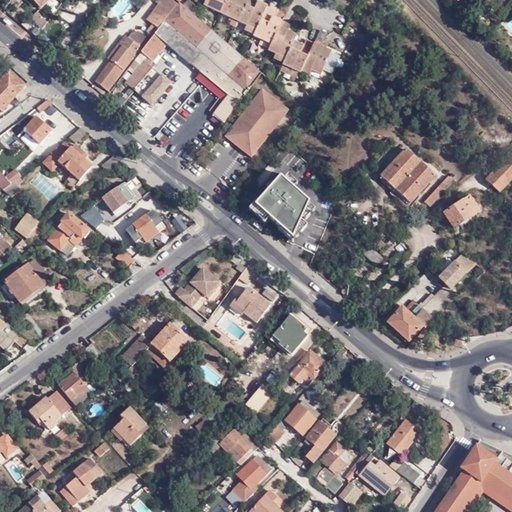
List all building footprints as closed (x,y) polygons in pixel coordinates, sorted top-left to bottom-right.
[(31,0),(40,10),(51,0),(31,0)] [(153,36),(177,5),(171,0),(161,0),(158,4),(147,20),(151,24),(146,31),(153,36)] [(221,13),(226,0),(206,0),(204,6),(221,13)] [(226,0),(221,13),(220,14),(229,18),(238,22),(238,23),(248,0),(226,0)] [(254,35),(267,6),(254,0),(248,0),(238,23),(247,27),(245,31),(254,35)] [(457,1),(457,0),(448,0),(451,1),(450,2),(460,11),(464,6),(457,1)] [(177,5),(153,36),(168,44),(228,94),(238,102),(261,72),(213,31),(179,1),(177,5)] [(253,36),(271,46),(283,20),(275,16),(277,11),(267,6),(254,35),(253,36)] [(41,28),(47,21),(39,12),(32,18),(41,28)] [(226,24),(235,28),(238,22),(229,18),(226,24)] [(275,60),(283,64),(294,42),(294,41),(297,35),(289,32),(292,25),(283,20),(271,46),(269,51),(276,55),(275,60)] [(129,37),(130,38),(141,47),(143,45),(141,43),(145,37),(139,32),(132,33),(129,37)] [(130,38),(129,37),(127,35),(119,45),(123,48),(130,38)] [(168,44),(153,36),(141,52),(135,60),(141,64),(126,82),(134,90),(137,88),(151,100),(158,93),(162,88),(166,91),(171,84),(150,66),(168,44)] [(97,82),(110,93),(117,84),(115,81),(141,47),(130,38),(123,48),(119,45),(115,51),(118,53),(112,61),(97,82)] [(314,44),(325,48),(327,44),(317,39),(314,44)] [(280,71),(296,79),(300,71),(313,43),(305,40),(303,45),(294,42),(283,64),(280,71)] [(300,71),(301,72),(314,44),(313,43),(300,71)] [(310,70),(320,75),(330,51),(325,48),(314,44),(301,72),(308,75),(310,70)] [(109,59),(112,61),(118,53),(115,51),(109,59)] [(27,86),(11,72),(0,83),(0,108),(3,112),(27,86)] [(262,89),(252,102),(257,105),(267,93),(262,89)] [(257,105),(252,102),(225,136),(251,157),(288,110),(267,93),(257,105)] [(213,112),(223,121),(238,102),(228,94),(213,112)] [(41,113),(52,104),(48,100),(37,108),(41,113)] [(39,146),(52,132),(37,118),(24,131),(39,146)] [(88,133),(81,128),(72,138),(78,143),(79,144),(88,133)] [(92,167),(83,160),(70,149),(64,143),(57,152),(56,150),(43,164),(52,172),(59,164),(80,182),(92,167)] [(70,149),(83,160),(86,156),(73,146),(70,149)] [(411,204),(437,176),(407,149),(382,177),(411,204)] [(499,191),(511,178),(511,159),(509,156),(487,180),(499,191)] [(108,172),(120,163),(113,157),(103,166),(108,172)] [(285,157),(272,172),(280,179),(293,164),(285,157)] [(8,188),(19,179),(21,177),(15,168),(5,177),(0,172),(0,189),(3,191),(7,188),(8,188)] [(454,180),(449,176),(425,203),(430,208),(454,180)] [(22,183),(19,179),(8,188),(7,188),(3,191),(12,198),(21,190),(18,186),(22,183)] [(303,183),(272,218),(283,229),(315,193),(303,183)] [(136,198),(125,184),(100,202),(115,223),(119,220),(118,219),(132,209),(130,207),(136,203),(133,200),(136,198)] [(482,223),(494,215),(477,191),(444,214),(454,228),(456,227),(476,215),(482,223)] [(103,218),(94,207),(80,217),(100,233),(103,229),(96,224),(103,218)] [(153,207),(125,229),(140,247),(167,225),(153,207)] [(42,221),(29,211),(17,227),(21,230),(20,231),(28,237),(38,224),(42,221)] [(69,241),(76,247),(88,230),(67,213),(60,223),(61,223),(47,241),(61,252),(69,241)] [(463,236),(482,223),(476,215),(456,227),(463,236)] [(38,224),(28,237),(26,239),(31,243),(43,228),(38,224)] [(0,249),(4,254),(12,246),(0,233),(0,249)] [(112,248),(115,245),(106,239),(104,242),(112,248)] [(67,257),(76,247),(69,241),(61,252),(67,257)] [(123,251),(135,262),(142,253),(129,243),(123,251)] [(376,266),(383,258),(370,246),(363,254),(376,266)] [(130,269),(135,262),(123,251),(122,251),(116,259),(130,269)] [(236,256),(231,262),(251,277),(255,271),(236,256)] [(52,280),(36,258),(4,280),(20,303),(21,302),(23,304),(46,287),(45,286),(52,280)] [(456,262),(439,279),(445,285),(450,291),(467,273),(456,262)] [(207,297),(219,283),(204,270),(189,286),(185,291),(182,288),(176,295),(192,308),(203,294),(207,297)] [(221,285),(219,283),(207,297),(209,299),(221,285)] [(445,285),(434,296),(436,298),(445,307),(456,296),(450,291),(445,285)] [(271,306),(252,292),(249,294),(245,292),(237,302),(246,310),(244,314),(257,324),(271,306)] [(403,307),(388,323),(408,342),(423,327),(424,328),(445,307),(436,298),(434,296),(413,317),(403,307)] [(242,316),(244,314),(246,310),(237,302),(235,301),(230,307),(242,316)] [(149,319),(143,311),(134,317),(142,326),(149,319)] [(306,333),(309,330),(292,316),(274,337),(282,343),(281,345),(293,356),(309,336),(306,333)] [(24,349),(29,342),(7,322),(5,324),(0,319),(0,346),(6,352),(15,342),(24,349)] [(124,319),(96,333),(105,352),(134,338),(124,319)] [(121,357),(132,367),(152,345),(157,349),(151,356),(171,374),(177,368),(171,363),(189,342),(170,324),(158,338),(147,328),(121,357)] [(96,361),(103,355),(94,345),(88,351),(96,361)] [(327,365),(311,352),(290,377),(300,385),(302,382),(308,387),(327,365)] [(60,386),(78,407),(93,394),(88,388),(92,384),(86,378),(89,376),(78,364),(71,369),(74,373),(60,386)] [(158,390),(132,367),(127,373),(152,395),(158,390)] [(248,405),(258,414),(274,395),(264,386),(248,405)] [(74,408),(58,391),(48,400),(46,398),(30,413),(37,421),(40,419),(48,428),(44,431),(47,433),(58,423),(56,421),(62,416),(63,417),(74,408)] [(287,415),(268,439),(275,446),(285,434),(284,432),(290,425),(303,436),(313,424),(302,416),(307,411),(300,405),(290,417),(287,415)] [(148,430),(133,411),(123,419),(126,423),(116,431),(132,449),(143,440),(140,437),(148,430)] [(317,420),(307,411),(302,416),(313,424),(317,420)] [(206,417),(195,426),(200,432),(211,422),(206,417)] [(412,432),(415,427),(407,422),(389,446),(403,457),(419,436),(412,432)] [(336,436),(321,423),(304,443),(310,447),(311,446),(314,449),(305,460),(311,466),(336,436)] [(61,440),(70,432),(65,426),(56,434),(61,440)] [(242,457),(246,461),(255,453),(251,448),(256,444),(239,426),(221,444),(238,461),(242,457)] [(18,449),(7,434),(0,439),(0,453),(3,451),(8,457),(18,449)] [(223,434),(207,447),(211,451),(227,437),(223,434)] [(328,466),(326,468),(336,477),(338,474),(339,475),(355,457),(338,442),(323,461),(328,466)] [(100,459),(110,450),(105,444),(95,452),(100,459)] [(476,447),(460,469),(431,511),(462,511),(487,477),(511,494),(511,475),(495,464),(497,460),(477,446),(476,447)] [(42,467),(32,455),(25,461),(35,473),(42,467)] [(381,462),(372,455),(368,460),(356,474),(383,495),(393,482),(397,484),(401,478),(392,470),(391,471),(382,461),(381,462)] [(356,474),(368,460),(363,456),(346,476),(351,480),(356,474)] [(246,504),(260,490),(257,487),(268,476),(262,469),(267,465),(259,457),(239,476),(244,482),(234,491),(246,504)] [(74,506),(79,502),(92,492),(91,491),(88,487),(91,484),(104,474),(92,460),(75,473),(79,478),(61,492),(74,506)] [(395,462),(391,467),(416,486),(423,477),(405,464),(402,467),(395,462)] [(262,469),(268,476),(273,471),(267,465),(262,469)] [(318,477),(325,469),(320,465),(313,473),(318,477)] [(336,477),(326,468),(325,469),(318,477),(336,494),(345,485),(336,477)] [(33,489),(40,483),(46,479),(39,472),(27,482),(33,489)] [(511,494),(487,477),(462,511),(470,511),(487,487),(511,504),(511,494)] [(364,492),(354,484),(341,498),(351,506),(364,492)] [(284,511),(286,511),(275,501),(280,496),(273,489),(250,511),(284,511)] [(92,492),(79,502),(82,505),(94,496),(92,492)] [(413,499),(402,492),(399,495),(397,494),(392,502),(404,511),(413,499)] [(61,511),(51,500),(45,505),(39,498),(23,511),(61,511)]
